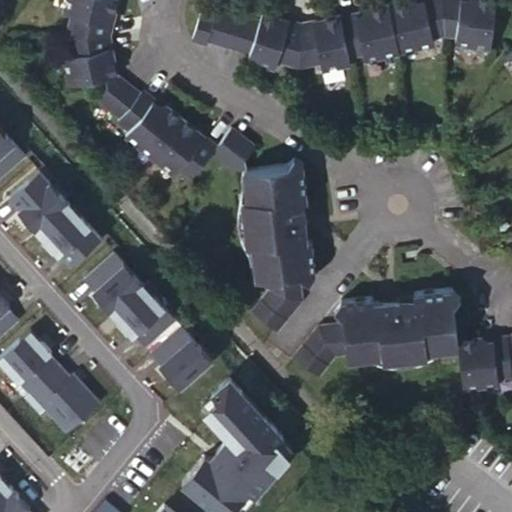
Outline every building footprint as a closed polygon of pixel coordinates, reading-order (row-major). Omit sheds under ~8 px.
[(68,39),(106,40),(112,17),(114,17),(119,2),(113,0),(67,0),(64,16),(73,19),(68,39)] [(446,37),(444,0),(442,0),(414,6),(414,2),(390,8),(401,55),(435,47),(434,40),(446,37)] [(474,0),(474,3),(446,0),(444,0),(446,37),(458,39),(457,45),(491,49),(498,1),(488,0),(474,0)] [(401,55),(390,8),(368,12),(369,17),(342,22),(350,60),(365,57),(366,63),(401,55)] [(251,56),(261,28),(217,14),(215,19),(201,14),(192,42),(208,48),(209,43),(251,56)] [(301,69),(303,30),(277,24),(279,20),(264,16),(261,28),(251,56),(249,62),(276,71),(278,63),(301,69)] [(350,60),(342,22),(342,18),(326,21),(327,25),(303,30),(301,69),(321,64),(323,73),(352,67),(350,60)] [(69,88),(105,81),(118,79),(116,64),(112,65),(106,40),(68,39),(71,58),(63,60),(69,88)] [(100,102),(122,120),(140,97),(118,79),(105,81),(108,93),(100,102)] [(237,172),(247,173),(247,161),(256,149),(232,131),(216,152),(194,135),(196,132),(167,110),(165,113),(142,94),(140,97),(122,120),(119,125),(131,134),(127,139),(182,182),(186,176),(193,181),(214,155),(237,172)] [(0,124),(0,175),(26,152),(0,124)] [(289,169),(247,173),(250,198),(251,203),(245,204),(247,220),(254,220),(258,254),(261,281),(270,281),(299,277),(300,276),(303,279),(316,277),(317,274),(314,243),(308,244),(303,203),(309,203),(305,167),(302,164),(289,166),(289,169)] [(36,165),(6,192),(17,204),(15,205),(56,250),(58,248),(68,259),(98,232),(36,165)] [(251,203),(250,198),(242,199),(239,212),(239,217),(242,238),(251,254),(258,254),(254,220),(247,220),(245,204),(251,203)] [(111,245),(81,273),(91,284),(89,286),(130,331),(132,329),(142,341),(173,313),(111,245)] [(303,302),(299,277),(270,281),(272,293),(255,315),(277,334),(303,302)] [(435,350),(462,348),(461,344),(456,308),(457,305),(456,293),(454,291),(417,296),(417,301),(377,306),(376,300),(344,303),(342,306),(344,317),(346,320),(347,326),(349,356),(350,361),(379,358),(412,353),(413,360),(431,358),(430,352),(435,350)] [(0,334),(19,317),(8,307),(10,304),(0,292),(0,334)] [(210,354),(178,318),(147,347),(158,358),(156,360),(178,383),(210,354)] [(46,407),(67,430),(100,399),(74,371),(70,374),(50,352),(52,350),(30,326),(0,355),(0,358),(30,390),(25,394),(41,412),(46,407)] [(349,356),(347,326),(322,329),(296,361),(320,380),(338,358),(349,356)] [(501,382),(511,380),(511,358),(510,343),(484,347),(483,341),(461,344),(462,348),(467,393),(502,389),(501,382)] [(436,359),(435,350),(430,352),(431,358),(413,360),(412,353),(379,358),(380,365),(400,368),(412,367),(425,365),(430,363),(436,359)] [(283,433),(229,375),(212,391),(216,396),(204,408),(228,435),(210,457),(205,453),(183,481),(220,511),(230,511),(249,489),(256,494),(290,452),(277,438),(283,433)] [(0,511),(34,511),(29,506),(31,504),(0,470),(0,511)] [(125,511),(106,496),(92,511),(125,511)] [(176,511),(165,502),(156,511),(176,511)]
